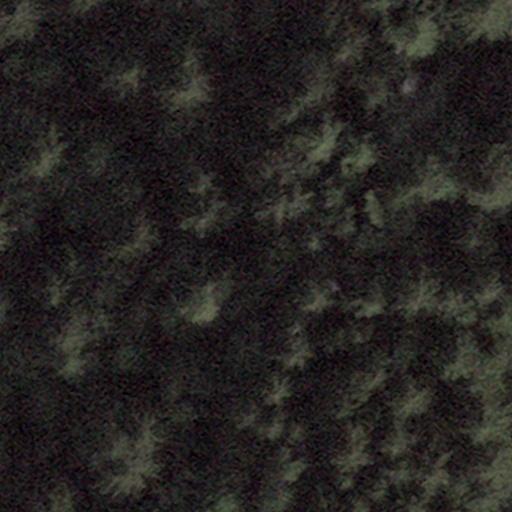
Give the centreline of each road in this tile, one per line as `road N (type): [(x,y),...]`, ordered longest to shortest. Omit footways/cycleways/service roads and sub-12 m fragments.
road 1 (track): [(113,511),(462,17),(484,0)]
road 2 (track): [(511,349),(482,511)]
